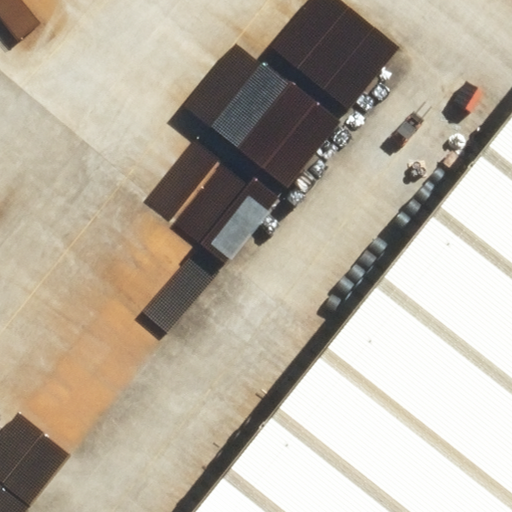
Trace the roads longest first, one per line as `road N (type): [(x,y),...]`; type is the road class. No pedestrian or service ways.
road 1 (unknown): [(428,0),(443,49),(426,93),(102,511)]
road 2 (unknown): [(246,0),(0,265)]
